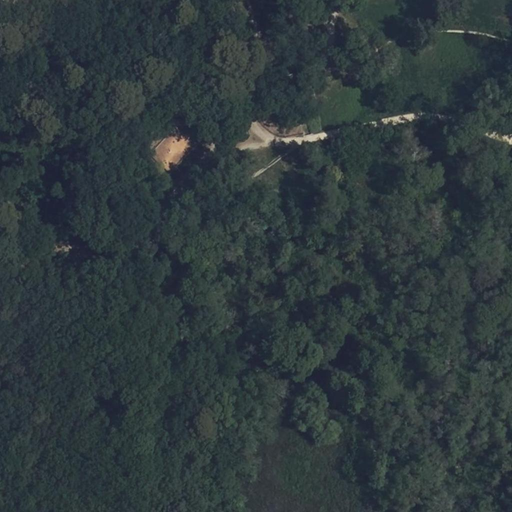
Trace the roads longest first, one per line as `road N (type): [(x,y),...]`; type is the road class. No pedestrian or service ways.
road 1 (track): [(198,511),(203,451),(188,358),(170,320),(175,217),(184,179),(246,143),(266,141)]
road 2 (track): [(511,139),(424,117),(266,141)]
